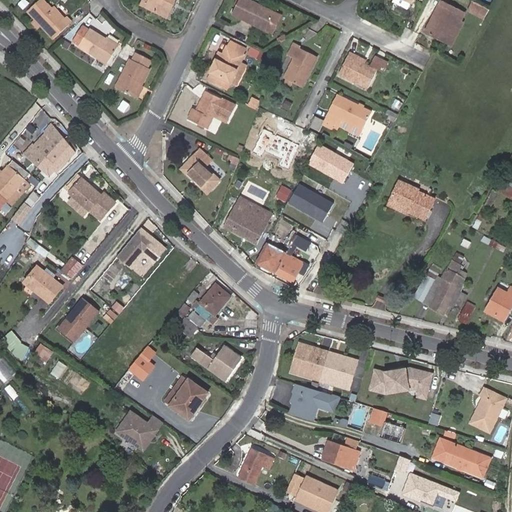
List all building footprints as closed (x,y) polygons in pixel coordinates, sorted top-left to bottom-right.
[(27,16),(34,23),(41,32),(53,43),(72,25),(68,20),(66,22),(53,8),(52,10),(43,0),(27,16)] [(163,15),(169,0),(137,0),(137,2),(163,15)] [(240,0),(232,18),(262,32),(271,14),(260,9),(261,7),(246,0),(240,0)] [(25,3),(19,10),(23,13),(29,6),(25,3)] [(421,38),(440,48),(453,23),(457,25),(461,17),(434,3),(430,12),(433,14),(421,38)] [(489,14),(472,5),(467,14),(483,23),(489,14)] [(417,36),(421,38),(433,14),(430,12),(417,36)] [(271,14),(262,32),(269,36),(277,18),(271,14)] [(34,23),(31,26),(39,34),(41,32),(34,23)] [(453,23),(440,48),(448,52),(461,27),(457,25),(453,23)] [(109,63),(120,45),(107,38),(89,27),(86,30),(82,28),(73,43),(109,63)] [(107,38),(120,45),(122,41),(109,34),(107,38)] [(290,35),(288,41),(294,44),(297,39),(290,35)] [(227,39),(224,45),(243,55),(246,49),(227,39)] [(294,44),(288,41),(282,54),(289,57),(279,77),(297,86),(313,53),(294,44)] [(209,70),(223,77),(230,81),(237,67),(243,55),(224,45),(218,58),(213,56),(207,69),(209,70)] [(251,46),(248,53),(260,60),(264,53),(251,46)] [(76,54),(69,50),(66,55),(73,59),(76,54)] [(143,50),(140,56),(146,58),(149,53),(143,50)] [(370,63),(372,60),(355,51),(347,68),(381,84),(388,72),(370,63)] [(117,90),(136,99),(142,86),(150,70),(148,69),(151,63),(137,56),(134,61),(132,61),(117,90)] [(390,69),(372,60),(370,63),(388,72),(390,69)] [(237,67),(230,81),(237,84),(243,70),(237,67)] [(220,85),(223,77),(209,70),(205,78),(220,85)] [(142,86),(136,99),(140,101),(146,88),(142,86)] [(186,124),(205,134),(214,117),(227,124),(236,104),(208,91),(198,111),(194,109),(186,124)] [(332,113),(340,96),(336,94),(328,111),(332,113)] [(370,110),(340,96),(332,113),(328,111),(326,111),(323,117),(338,125),(341,119),(361,128),(370,110)] [(361,128),(341,119),(338,125),(358,134),(361,128)] [(53,124),(37,141),(25,156),(37,167),(46,158),(61,171),(77,152),(53,124)] [(297,145),(261,129),(251,151),(259,155),(262,150),(280,158),(277,165),(286,170),(297,145)] [(352,163),(317,143),(306,163),(341,183),(352,163)] [(185,166),(208,193),(223,181),(209,165),(217,157),(206,146),(185,166)] [(0,191),(16,172),(9,167),(0,180),(0,191)] [(0,191),(0,214),(27,180),(16,172),(0,191)] [(103,196),(84,179),(70,194),(102,222),(119,205),(106,193),(103,196)] [(511,187),(499,181),(494,191),(510,199),(511,197),(511,194),(511,187)] [(405,212),(423,220),(431,202),(415,193),(416,192),(396,182),(389,200),(407,209),(405,212)] [(332,203),(298,183),(287,203),(320,222),(332,203)] [(289,189),(280,184),(274,197),(283,201),(289,189)] [(484,205),(487,207),(494,193),(491,192),(484,205)] [(271,215),(239,198),(222,229),(254,246),(271,215)] [(404,215),(405,212),(407,209),(389,200),(386,206),(404,215)] [(16,220),(24,225),(33,208),(25,203),(16,220)] [(477,228),(487,207),(484,205),(472,226),(477,228)] [(154,264),(166,250),(155,240),(154,241),(151,239),(151,236),(142,229),(118,257),(132,269),(144,256),(154,264)] [(307,251),(313,243),(301,234),(295,242),(307,251)] [(331,255),(337,245),(326,239),(321,250),(331,255)] [(466,251),(470,245),(463,241),(460,248),(466,251)] [(304,263),(264,242),(254,262),(293,284),(304,263)] [(506,251),(498,246),(498,245),(492,242),(489,248),(503,255),(506,251)] [(460,272),(462,268),(460,267),(464,259),(455,255),(445,274),(446,275),(443,280),(445,282),(431,307),(445,314),(448,308),(458,289),(456,287),(461,278),(457,276),(460,272)] [(73,277),(83,265),(72,257),(63,268),(73,277)] [(64,289),(37,267),(22,287),(49,308),(64,289)] [(415,299),(424,303),(440,272),(432,268),(415,299)] [(424,303),(428,306),(445,274),(440,272),(424,303)] [(466,276),(460,272),(457,276),(461,278),(456,287),(458,289),(448,308),(453,311),(458,301),(464,303),(466,297),(461,295),(463,290),(466,276)] [(445,274),(428,306),(431,307),(445,282),(443,280),(446,275),(445,274)] [(212,316),(216,319),(232,299),(215,286),(204,300),(199,307),(188,320),(199,329),(206,321),(208,322),(212,316)] [(506,322),(511,311),(511,287),(510,286),(506,293),(498,289),(486,311),(491,313),(503,320),(506,322)] [(199,307),(204,300),(194,293),(186,303),(191,306),(194,303),(199,307)] [(74,341),(99,311),(83,298),(70,313),(72,315),(69,320),(67,318),(58,327),(74,341)] [(474,303),(469,300),(460,317),(465,319),(474,303)] [(486,311),(489,304),(482,301),(478,309),(475,313),(484,321),(491,313),(486,311)] [(184,306),(176,315),(179,317),(182,320),(190,311),(184,306)] [(217,320),(216,319),(212,316),(208,322),(213,326),(217,320)] [(187,342),(196,331),(182,320),(179,317),(170,327),(187,342)] [(20,342),(9,331),(0,338),(0,341),(8,351),(13,347),(11,353),(21,359),(26,347),(19,343),(20,342)] [(171,344),(165,340),(160,346),(166,351),(171,344)] [(44,360),(51,351),(42,345),(35,354),(44,360)] [(156,352),(147,346),(129,370),(142,380),(154,364),(149,361),(156,352)] [(239,359),(224,347),(212,360),(201,352),(193,361),(221,382),(239,359)] [(295,357),(356,376),(359,366),(346,361),(347,359),(311,348),(310,351),(298,347),(295,357)] [(0,374),(6,381),(16,372),(2,355),(0,356),(0,374)] [(350,394),(356,376),(295,357),(289,376),(350,394)] [(424,390),(428,373),(407,368),(402,369),(383,372),(382,372),(372,370),(367,388),(383,392),(412,387),(416,388),(424,390)] [(167,409),(187,384),(182,380),(162,405),(167,409)] [(207,398),(187,384),(167,409),(184,422),(195,408),(198,410),(207,398)] [(315,422),(319,408),(334,412),(337,400),(295,387),(289,405),(293,407),(291,414),(315,422)] [(481,399),(468,424),(490,435),(508,399),(483,387),(478,398),(481,399)] [(422,397),(424,390),(416,388),(415,395),(422,397)] [(385,411),(371,407),(367,420),(381,424),(385,411)] [(162,423),(151,415),(147,421),(128,408),(112,431),(142,452),(162,423)] [(383,438),(403,443),(407,426),(387,421),(383,438)] [(455,441),(457,433),(445,430),(443,437),(455,441)] [(439,438),(431,459),(439,462),(448,441),(439,438)] [(352,447),(327,439),(321,458),(353,469),(357,458),(349,455),(352,447)] [(448,441),(439,462),(483,480),(492,459),(448,441)] [(261,463),(268,467),(273,457),(255,448),(251,454),(248,453),(237,472),(237,474),(233,482),(245,487),(249,480),(252,481),(261,463)] [(403,457),(399,468),(408,471),(412,460),(403,457)] [(327,511),(338,490),(304,474),(292,501),(315,511),(327,511)] [(460,493),(409,474),(401,495),(434,508),(438,496),(456,503),(460,493)] [(365,488),(383,495),(386,484),(369,477),(365,488)]
